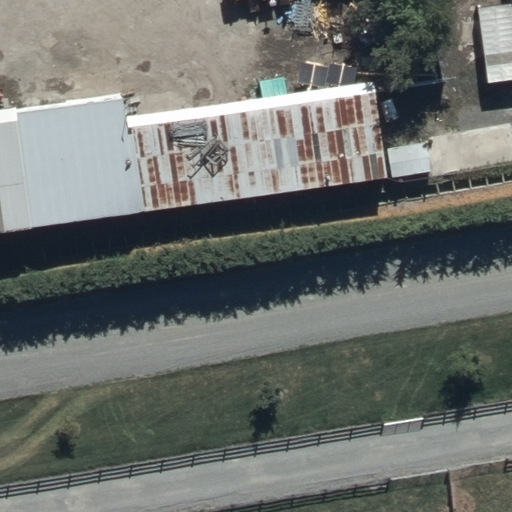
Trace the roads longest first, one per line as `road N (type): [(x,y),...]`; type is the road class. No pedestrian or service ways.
road 1 (unknown): [(0,346),(511,254)]
road 2 (unknown): [(75,511),(511,441)]
